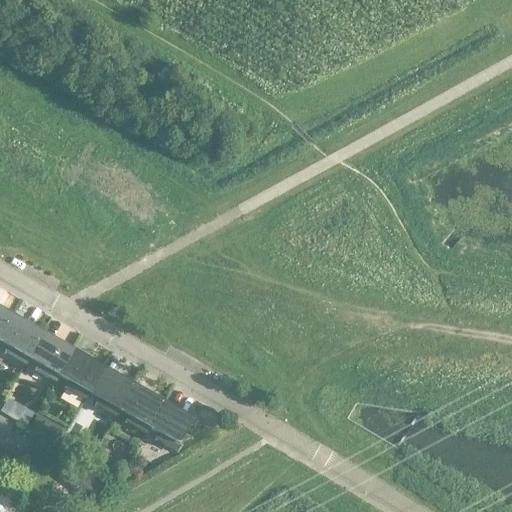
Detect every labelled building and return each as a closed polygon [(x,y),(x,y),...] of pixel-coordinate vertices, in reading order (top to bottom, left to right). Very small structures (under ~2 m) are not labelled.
[(0,334),(10,317),(0,311),(0,334)] [(21,321),(11,316),(10,317),(0,334),(0,344),(6,348),(2,353),(23,365),(26,359),(40,334),(20,323),(21,321)] [(51,339),(41,333),(40,334),(26,359),(36,365),(32,371),(53,382),(56,377),(70,352),(50,340),(51,339)] [(81,356),(71,350),(70,352),(56,377),(66,382),(63,388),(83,400),(86,394),(101,369),(80,357),(81,356)] [(111,373),(101,368),(101,369),(86,394),(96,399),(93,405),(113,417),(116,411),(131,386),(110,375),(111,373)] [(141,391),(131,385),(131,386),(116,411),(126,417),(123,423),(143,434),(147,428),(161,404),(140,392),(141,391)] [(171,408),(162,402),(161,404),(147,428),(156,434),(153,440),(173,452),(192,420),(180,413),(179,414),(171,409),(171,408)] [(33,414),(22,408),(15,421),(26,427),(33,414)] [(94,450),(65,434),(58,446),(87,462),(94,450)] [(90,500),(101,487),(85,473),(74,487),(90,500)]
